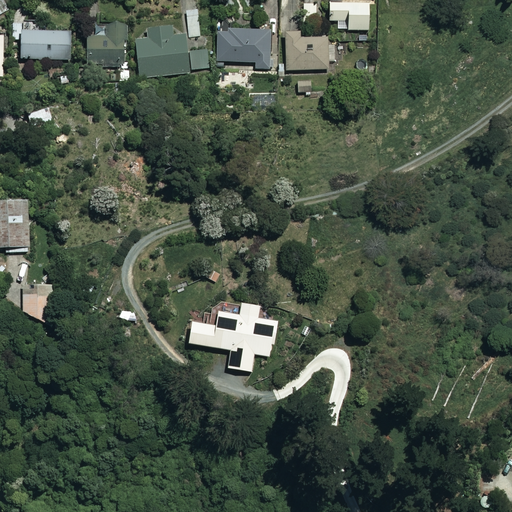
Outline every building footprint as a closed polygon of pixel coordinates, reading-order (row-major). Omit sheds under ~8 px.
[(317,6),(304,6),(304,21),(317,21),(317,6)] [(337,32),(370,33),(370,6),(330,6),(330,23),(337,23),(337,32)] [(201,36),(198,12),(187,13),(190,38),(201,36)] [(127,27),(96,27),(96,39),(88,39),(88,67),(127,67),(127,27)] [(270,28),(249,28),(249,32),(228,32),(228,35),(218,35),(217,63),(257,64),(257,70),(270,70),(270,28)] [(136,43),(141,81),(194,75),(194,73),(209,71),(207,52),(188,54),(187,38),(174,39),(172,30),(148,33),(149,42),(136,43)] [(370,33),(337,32),(337,44),(357,43),(357,49),(370,49),(370,33)] [(70,34),(21,35),(21,62),(71,61),(70,34)] [(335,48),(329,48),(328,40),(301,40),(301,36),(286,36),(287,71),(329,71),(329,62),(335,62),(335,48)] [(312,82),(298,82),(299,94),(312,93),(312,82)] [(55,125),(49,109),(27,116),(33,132),(55,125)] [(0,252),(7,252),(7,255),(30,254),(29,204),(0,204),(0,252)] [(52,287),(23,287),(24,326),(53,326),(52,287)] [(255,356),(272,358),(274,347),(276,347),(279,324),(259,321),(261,309),(243,306),(241,318),(219,315),(217,329),(193,326),(190,347),(231,353),(229,371),(252,375),(255,356)]
